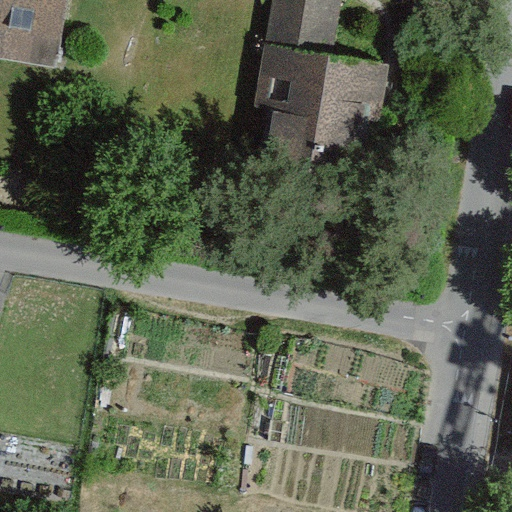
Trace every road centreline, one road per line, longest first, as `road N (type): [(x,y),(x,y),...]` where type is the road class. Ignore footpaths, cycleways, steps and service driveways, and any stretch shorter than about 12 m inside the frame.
road 1 (residential): [(465,325),(0,261)]
road 2 (residential): [(465,325),(511,44)]
road 3 (residential): [(435,511),(465,325)]
